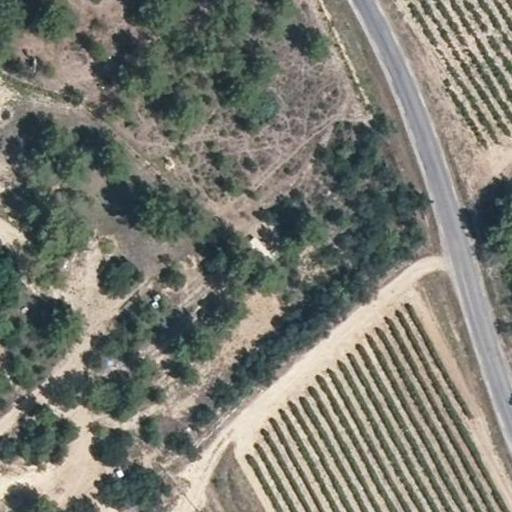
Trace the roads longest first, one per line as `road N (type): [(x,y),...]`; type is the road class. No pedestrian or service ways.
road 1 (tertiary): [(359,0),(442,191),(511,427)]
road 2 (unknown): [(200,476),(263,398),(401,280),(429,267),(465,271)]
